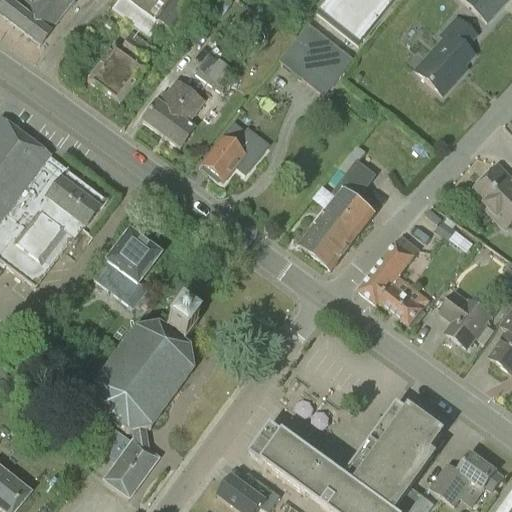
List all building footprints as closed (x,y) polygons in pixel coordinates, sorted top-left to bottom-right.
[(75,0),(7,0),(0,9),(0,21),(38,50),(49,37),(48,36),(75,0)] [(315,0),(130,0),(127,4),(121,0),(119,0),(109,14),(148,43),(158,29),(168,36),(169,36),(175,41),(205,0),(263,0),(297,25),(315,0)] [(328,0),(306,28),(348,60),(395,0),(328,0)] [(485,27),(501,10),(490,0),(456,0),(485,27)] [(440,99),(459,79),(456,77),(471,60),(463,51),(474,39),(456,22),(443,35),(447,39),(414,75),(440,99)] [(277,65),(304,86),(317,70),(335,84),(351,63),(348,60),(306,28),(277,65)] [(147,57),(151,52),(130,37),(126,41),(126,42),(118,53),(113,49),(86,85),(118,108),(144,72),(139,68),(147,57)] [(218,96),(228,82),(223,78),(229,70),(209,56),(193,78),(218,96)] [(162,96),(155,106),(154,105),(140,125),(178,153),(192,133),(185,128),(202,106),(195,100),(198,96),(191,91),(188,95),(175,86),(165,99),(162,96)] [(86,236),(108,206),(3,127),(0,131),(0,281),(7,273),(37,295),(71,250),(72,252),(85,235),(86,236)] [(243,137),(232,128),(221,143),(220,142),(211,153),(212,154),(200,170),(221,187),(233,171),(244,179),(266,150),(246,134),(243,137)] [(346,172),(355,195),(375,188),(366,165),(346,172)] [(511,185),(498,172),(472,198),(505,232),(511,225),(511,185)] [(330,275),(374,218),(343,194),(319,224),(315,223),(308,232),(310,236),(299,251),(330,275)] [(127,237),(105,267),(92,284),(131,313),(145,296),(136,289),(158,260),(127,237)] [(376,310),(378,308),(391,291),(418,255),(401,242),(359,296),(376,310)] [(487,256),(477,255),(477,263),(486,264),(487,256)] [(391,291),(378,308),(408,331),(421,314),(391,291)] [(468,308),(454,298),(440,317),(454,327),(446,338),(466,353),(475,340),(477,342),(485,332),(483,330),(490,321),(469,306),(468,308)] [(511,379),(511,378),(511,311),(499,329),(509,336),(489,363),(511,379)] [(92,419),(114,434),(99,455),(115,467),(102,485),(127,504),(157,463),(146,456),(143,435),(149,434),(191,376),(187,353),(181,348),(195,328),(177,315),(163,335),(157,330),(133,334),(88,395),(92,419)] [(52,384),(74,358),(46,335),(25,361),(52,384)] [(0,383),(17,361),(0,348),(0,383)] [(91,370),(90,370),(86,377),(93,382),(106,362),(90,351),(82,363),(91,370)] [(389,511),(443,438),(410,415),(409,416),(397,408),(344,481),(328,470),(283,438),(271,429),(249,458),(322,511),(389,511)] [(458,477),(457,479),(446,471),(429,494),(454,511),(472,486),(482,494),(485,491),(491,496),(502,481),(495,477),(471,458),(458,476),(458,477)] [(0,511),(17,511),(28,498),(0,475),(0,511)] [(249,486),(248,486),(245,491),(233,482),(226,491),(223,489),(217,498),(220,500),(218,503),(230,511),(272,511),(280,501),(252,481),(249,486)] [(415,496),(403,511),(431,511),(433,509),(415,496)] [(511,511),(511,496),(500,511),(511,511)]
